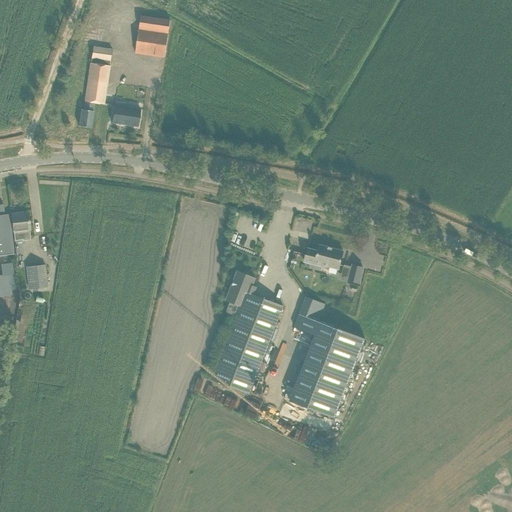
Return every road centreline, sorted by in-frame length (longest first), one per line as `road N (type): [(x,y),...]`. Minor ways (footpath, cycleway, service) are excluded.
road 1 (tertiary): [(511,273),(410,226),(175,168),(122,158),(27,159)]
road 2 (track): [(77,0),(27,140)]
